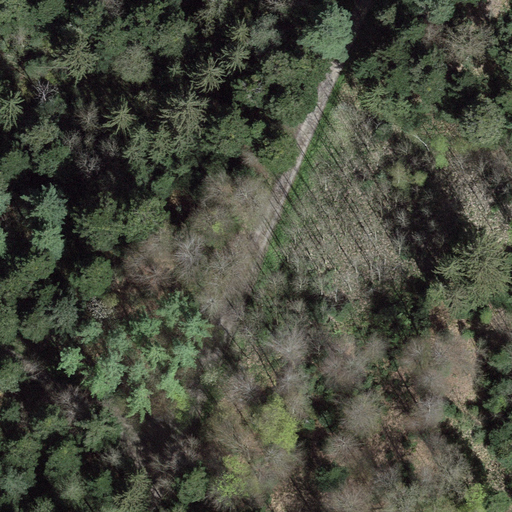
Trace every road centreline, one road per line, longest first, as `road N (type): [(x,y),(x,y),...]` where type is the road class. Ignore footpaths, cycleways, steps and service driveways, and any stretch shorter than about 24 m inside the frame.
road 1 (track): [(168,457),(362,0)]
road 2 (track): [(0,345),(168,457)]
